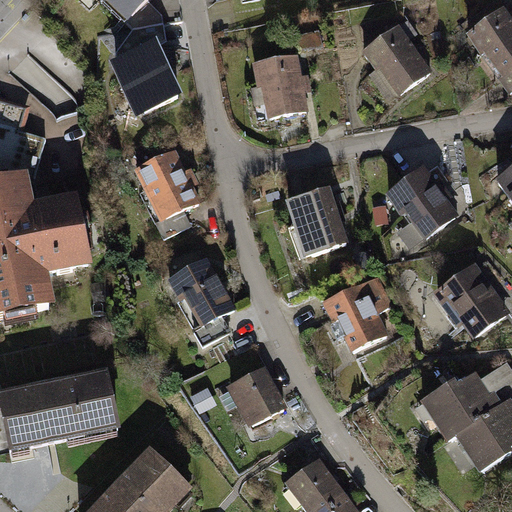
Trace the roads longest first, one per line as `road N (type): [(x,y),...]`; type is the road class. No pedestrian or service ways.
road 1 (residential): [(225,173),(247,255),(295,365),(397,511)]
road 2 (residential): [(511,119),(225,173)]
road 3 (residential): [(193,0),(225,173)]
